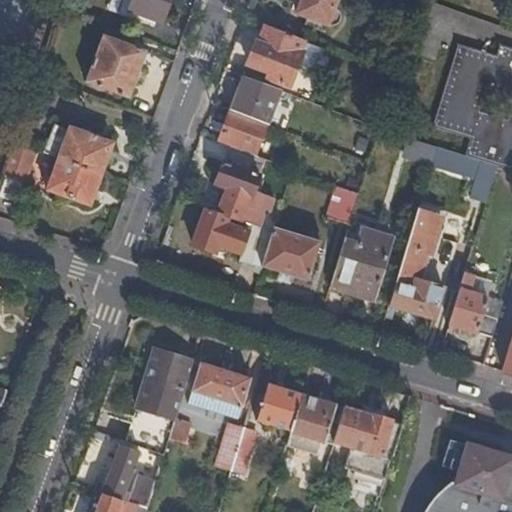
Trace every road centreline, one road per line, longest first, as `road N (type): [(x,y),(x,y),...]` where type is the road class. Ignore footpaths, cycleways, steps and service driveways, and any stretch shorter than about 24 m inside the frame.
road 1 (residential): [(120,279),(511,400)]
road 2 (residential): [(223,0),(120,279)]
road 3 (residential): [(120,279),(36,511)]
road 4 (residential): [(0,244),(120,279)]
